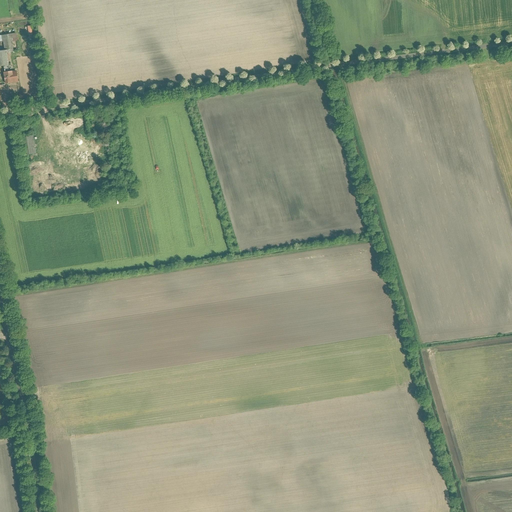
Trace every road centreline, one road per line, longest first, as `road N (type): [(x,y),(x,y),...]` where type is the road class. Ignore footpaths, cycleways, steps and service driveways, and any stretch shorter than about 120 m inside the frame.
road 1 (unclassified): [(511,41),(0,117)]
road 2 (tertiary): [(0,306),(35,511)]
